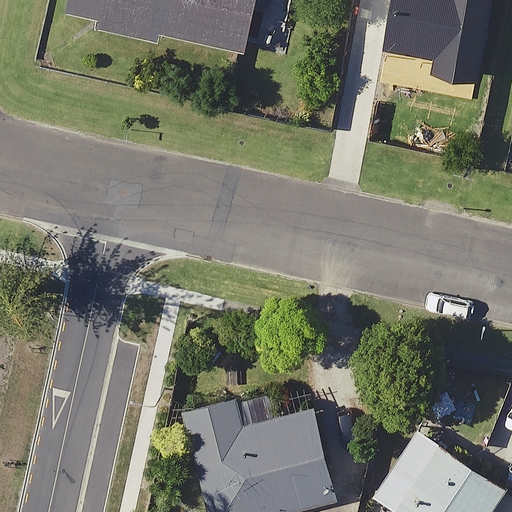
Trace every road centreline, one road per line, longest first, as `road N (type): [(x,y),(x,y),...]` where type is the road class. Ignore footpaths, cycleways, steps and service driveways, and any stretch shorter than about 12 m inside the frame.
road 1 (residential): [(117,194),(511,281)]
road 2 (residential): [(117,194),(50,511)]
